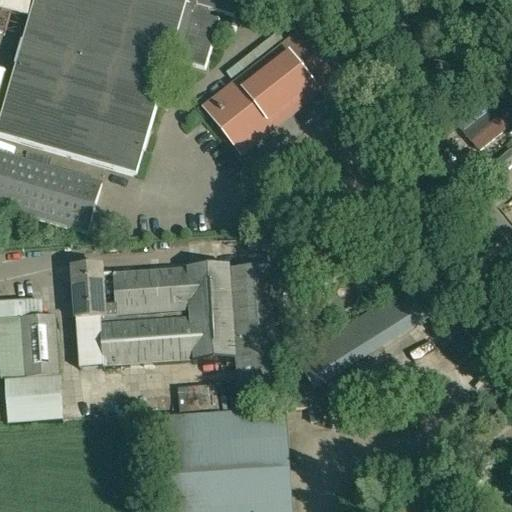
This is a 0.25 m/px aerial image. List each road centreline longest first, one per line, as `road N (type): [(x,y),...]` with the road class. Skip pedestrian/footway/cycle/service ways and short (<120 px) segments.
road 1 (unclassified): [(511,244),(369,69),(342,0)]
road 2 (residential): [(62,270),(236,255)]
